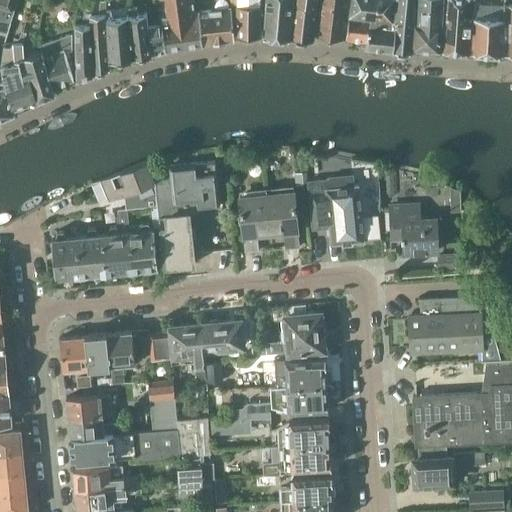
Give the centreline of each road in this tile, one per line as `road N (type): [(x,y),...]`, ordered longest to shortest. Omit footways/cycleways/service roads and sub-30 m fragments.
road 1 (residential): [(32,311),(166,298),(190,288),(359,280),(375,511)]
road 2 (residential): [(0,126),(110,75),(208,50),(293,49),(511,70)]
road 3 (residential): [(51,511),(32,311)]
